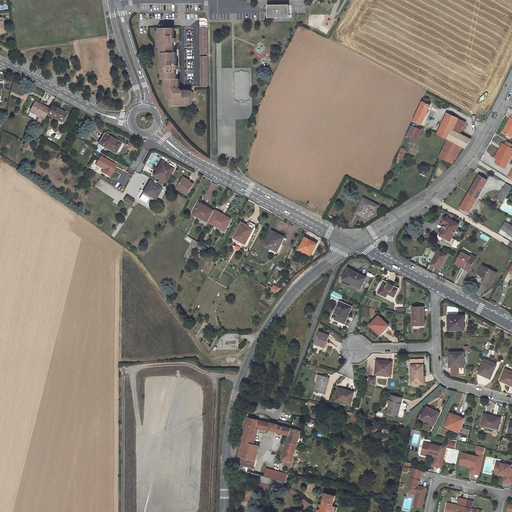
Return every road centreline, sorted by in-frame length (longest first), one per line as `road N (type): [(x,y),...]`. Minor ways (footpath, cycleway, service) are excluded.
road 1 (tertiary): [(223,511),(233,399),(254,344),(306,279),(356,243)]
road 2 (unclassified): [(356,243),(185,155)]
road 3 (residential): [(511,399),(441,379),(440,287)]
road 4 (residential): [(498,511),(502,493),(435,478),(427,511)]
